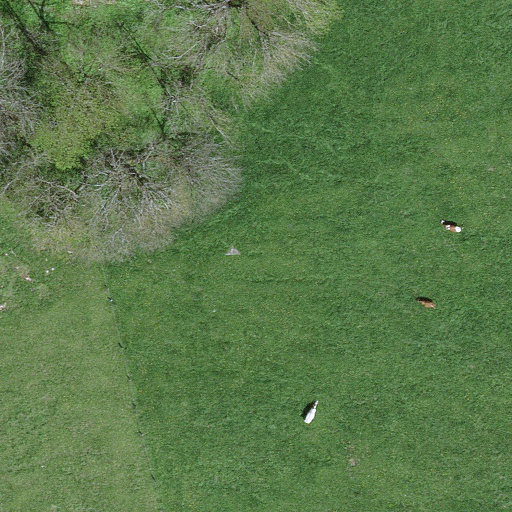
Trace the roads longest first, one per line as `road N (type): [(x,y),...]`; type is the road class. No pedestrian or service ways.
road 1 (motorway): [(0,89),(236,511)]
road 2 (motorway): [(511,199),(401,0)]
